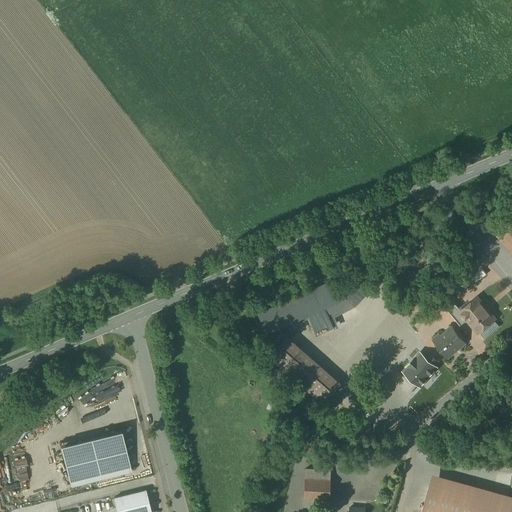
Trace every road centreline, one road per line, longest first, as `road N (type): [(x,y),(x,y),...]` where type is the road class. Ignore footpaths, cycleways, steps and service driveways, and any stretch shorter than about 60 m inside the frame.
road 1 (tertiary): [(131,317),(511,153)]
road 2 (residential): [(180,511),(131,317)]
road 3 (tertiary): [(0,373),(131,317)]
